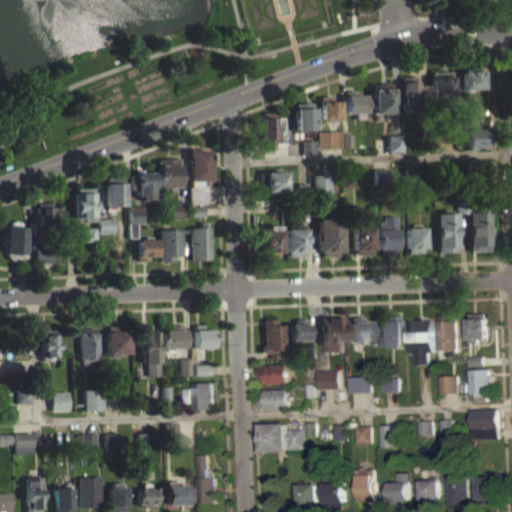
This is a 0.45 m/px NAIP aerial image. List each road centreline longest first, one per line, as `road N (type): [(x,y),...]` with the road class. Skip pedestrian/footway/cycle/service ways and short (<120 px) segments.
road 1 (secondary): [(0,186),(397,39),(511,26)]
road 2 (residential): [(0,294),(511,280)]
road 3 (residential): [(242,511),(229,100)]
road 4 (residential): [(511,261),(505,27)]
